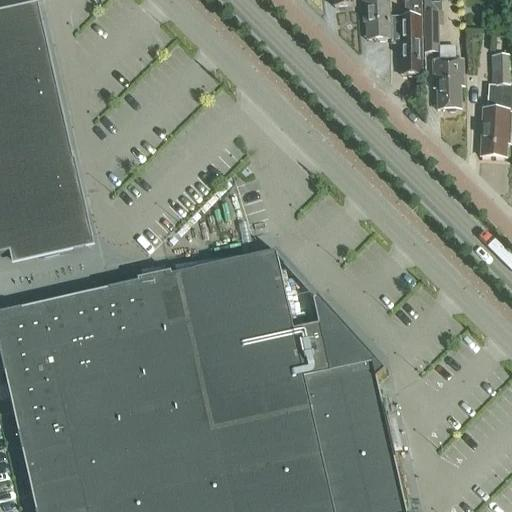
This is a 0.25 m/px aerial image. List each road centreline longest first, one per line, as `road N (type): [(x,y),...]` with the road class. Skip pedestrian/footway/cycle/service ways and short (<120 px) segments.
road 1 (unclassified): [(164,0),(511,344)]
road 2 (secondary): [(236,0),(511,275)]
road 3 (unclassified): [(511,232),(278,0)]
